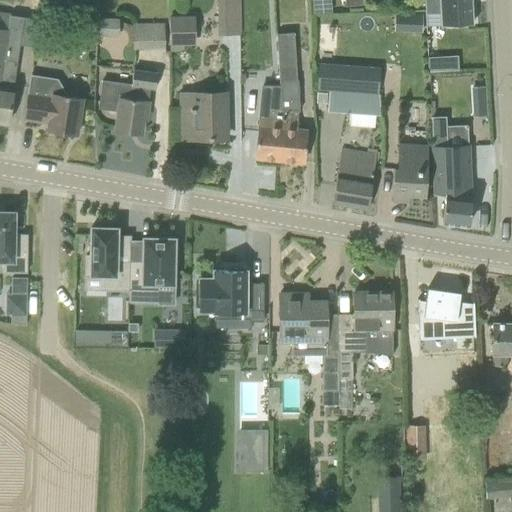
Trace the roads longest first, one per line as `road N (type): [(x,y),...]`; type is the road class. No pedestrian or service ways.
road 1 (tertiary): [(506,258),(0,169)]
road 2 (residential): [(511,167),(503,0)]
